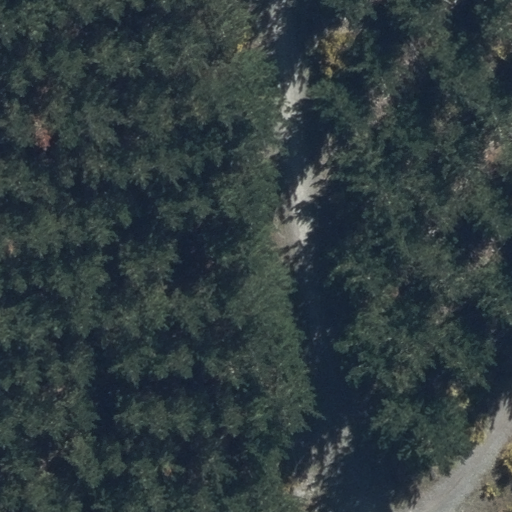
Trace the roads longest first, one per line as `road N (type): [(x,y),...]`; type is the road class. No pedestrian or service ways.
road 1 (track): [(214,0),(289,511)]
road 2 (track): [(337,511),(511,323)]
